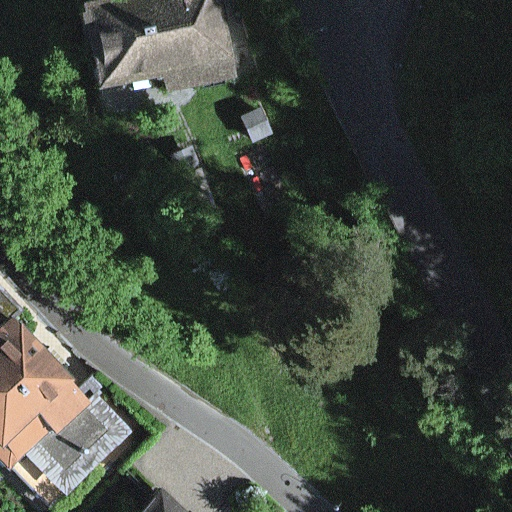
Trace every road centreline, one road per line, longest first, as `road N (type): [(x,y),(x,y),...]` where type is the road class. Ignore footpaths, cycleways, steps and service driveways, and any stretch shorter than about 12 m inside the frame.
road 1 (residential): [(323,511),(279,469),(78,317),(0,207)]
road 2 (secondary): [(317,0),(425,193),(511,389)]
